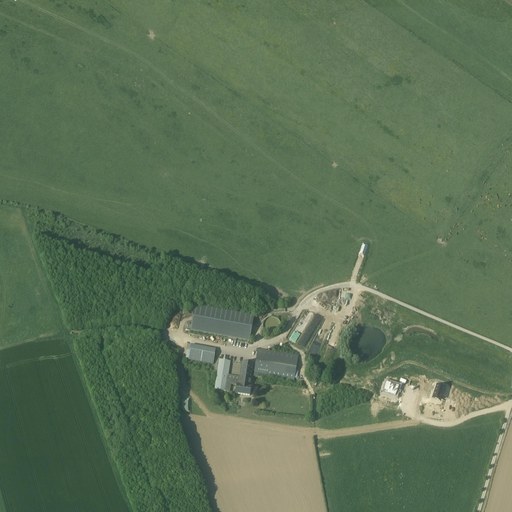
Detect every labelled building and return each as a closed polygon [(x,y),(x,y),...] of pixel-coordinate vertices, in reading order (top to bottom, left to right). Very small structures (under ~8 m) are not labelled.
[(250,341),(253,316),(195,306),(190,331),(250,341)] [(264,330),(265,332),(267,333),(269,334),(272,335),(274,334),(277,333),(279,331),(280,329),(280,327),(280,324),(279,322),(278,320),(276,318),(273,317),(271,317),(268,318),(266,319),(264,321),(263,323),(263,326),(263,328),(264,330)] [(188,360),(213,364),(216,350),(191,345),(188,360)] [(294,381),(298,355),(258,349),(253,376),(267,379),(267,377),(294,381)] [(231,384),(237,385),(236,394),(250,396),(251,387),(250,387),(254,364),(242,362),(239,381),(232,380),(233,376),(228,376),(230,361),(219,360),(215,389),(230,391),(231,384)] [(384,389),(383,391),(386,393),(394,396),(395,394),(396,394),(399,387),(387,381),(384,389)] [(436,386),(432,398),(440,401),(444,389),(436,386)]
